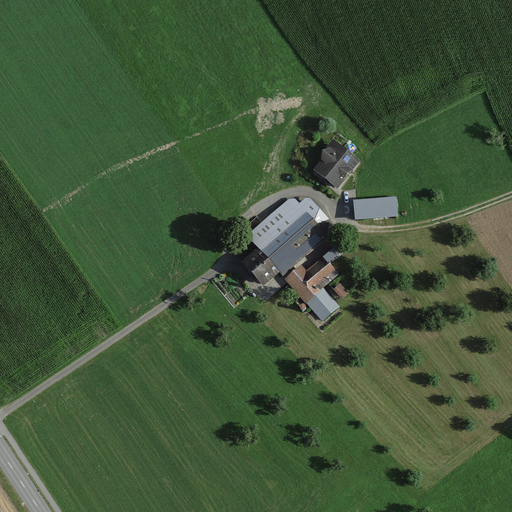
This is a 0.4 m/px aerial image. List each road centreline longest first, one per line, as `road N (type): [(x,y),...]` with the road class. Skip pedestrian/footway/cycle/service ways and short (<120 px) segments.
road 1 (track): [(344,220),(313,195),(268,205),(247,219),(220,270),(0,415)]
road 2 (track): [(344,220),(412,230),(511,195)]
